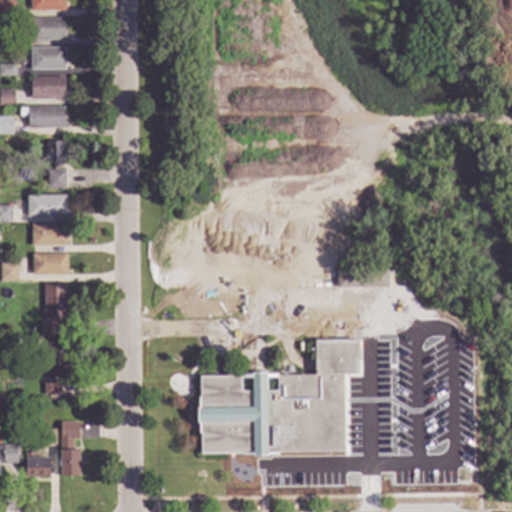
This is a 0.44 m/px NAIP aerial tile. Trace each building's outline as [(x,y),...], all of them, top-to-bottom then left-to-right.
[(63,0),(63,12),(29,12),(29,0),(63,0)] [(13,18),(0,18),(0,2),(13,2),(13,18)] [(63,42),(29,42),(29,19),(63,19),(63,42)] [(22,47),(6,47),(6,35),(22,35),(22,47)] [(64,70),(30,71),(29,49),(64,49),(64,70)] [(14,78),(0,78),(0,65),(14,65),(14,78)] [(63,100),(30,101),(30,78),(63,78),(63,100)] [(13,107),(0,107),(0,92),(13,92),(13,107)] [(63,117),(64,117),(65,129),(27,129),(27,108),(63,108),(63,117)] [(12,136),(0,136),(0,117),(12,117),(12,136)] [(63,149),(65,149),(65,158),(63,158),(63,162),(60,162),(60,169),(52,169),(52,163),(45,163),(45,143),(63,143),(63,149)] [(64,189),(46,189),(46,171),(64,171),(64,189)] [(65,217),(26,217),(26,197),(65,196),(65,217)] [(10,224),(0,224),(0,207),(10,207),(10,224)] [(66,247),(30,247),(30,225),(66,225),(66,247)] [(66,276),(31,277),(31,255),(66,255),(66,276)] [(16,283),(0,283),(0,265),(16,265),(16,283)] [(360,287),(344,287),(344,271),(359,270),(360,287)] [(381,288),(363,288),(363,271),(381,271),(381,288)] [(64,302),(66,302),(66,320),(62,320),(62,319),(58,319),(58,337),(39,337),(39,324),(40,324),(40,319),(43,319),(43,286),(64,286),(64,302)] [(357,374),(342,374),(343,452),(278,453),(278,455),(267,455),(267,456),(252,457),(252,455),(241,455),(241,453),(200,454),(199,434),(198,434),(198,423),(196,423),(196,407),(197,407),(197,397),(199,397),(199,376),(240,376),(240,374),(251,374),(251,372),(266,372),(266,374),(277,374),(277,375),(314,375),(313,340),(357,340),(357,374)] [(65,359),(68,359),(68,378),(44,378),(44,343),(65,343),(65,359)] [(60,396),(43,396),(43,383),(60,383),(60,396)] [(78,441),(71,441),(71,451),(78,451),(78,478),(59,478),(59,467),(57,467),(57,462),(59,462),(59,423),(78,423),(78,441)] [(56,447),(39,447),(39,430),(56,430),(56,447)] [(17,465),(0,465),(0,446),(17,446),(17,465)] [(35,459),(48,459),(48,479),(24,479),(24,453),(35,453),(35,459)]
